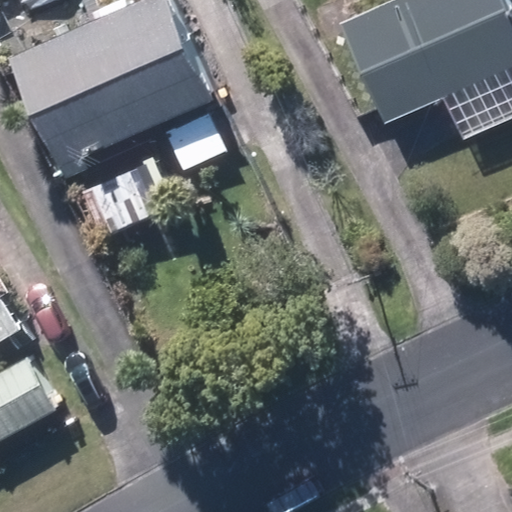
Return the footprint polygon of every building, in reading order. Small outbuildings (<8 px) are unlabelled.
[(232,89),(191,0),(140,0),(26,51),(74,159),(232,89)] [(400,118),(511,68),(511,0),(396,0),(355,18),(400,118)] [(274,97),(234,117),(282,215),(322,195),(274,97)] [(239,146),(221,107),(177,127),(195,167),(239,146)] [(0,248),(0,340),(31,321),(12,289),(22,283),(0,248)] [(0,441),(67,404),(39,354),(0,375),(0,441)]
